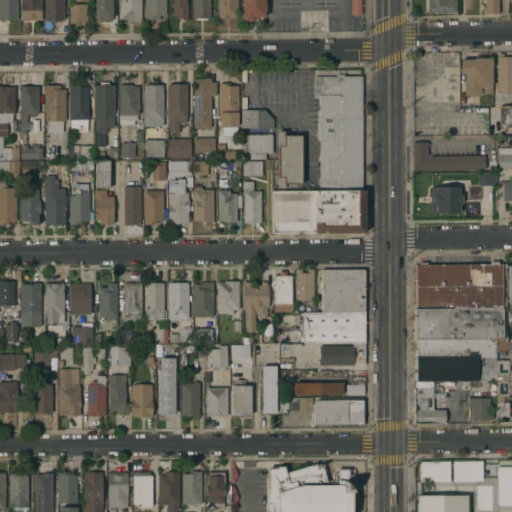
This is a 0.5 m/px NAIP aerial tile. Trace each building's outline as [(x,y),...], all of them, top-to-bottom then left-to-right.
[(0,0),(16,0),(17,19),(0,19),(0,0)] [(20,0),(40,0),(40,19),(20,19),(20,0)] [(43,0),(63,0),(63,19),(44,19),(43,0)] [(114,0),(114,10),(113,10),(113,20),(103,20),(103,19),(93,19),(93,0),(114,0)] [(140,0),(141,21),(126,21),(126,19),(118,19),(118,2),(117,2),(117,0),(140,0)] [(144,18),(144,16),(143,16),(143,2),(144,2),(144,0),(165,0),(165,14),(159,14),(159,18),(144,18)] [(168,0),(187,0),(187,18),(175,18),(175,14),(169,14),(168,0)] [(192,4),(191,4),(191,0),(209,0),(209,17),(207,17),(207,19),(194,19),(194,18),(191,17),(192,4)] [(218,0),(237,0),(237,17),(218,17),(218,0)] [(264,0),(264,1),(265,1),(265,11),(264,11),(264,16),(252,16),(252,21),(242,21),(242,2),(241,2),(241,0),(264,0)] [(350,0),(360,0),(360,14),(350,14),(350,0)] [(426,0),(455,0),(455,11),(445,11),(445,12),(436,12),(436,11),(426,11),(426,0)] [(498,0),(498,13),(484,13),(484,8),(482,8),(482,4),(484,4),(484,0),(498,0)] [(70,3),(86,3),(86,19),(86,21),(79,21),(79,22),(69,22),(70,3)] [(511,92),(496,92),(496,56),(497,56),(497,52),(503,52),(503,55),(511,55),(511,92)] [(473,58),(473,57),(491,57),(491,92),(479,92),(479,96),(463,96),(463,83),(465,83),(465,73),(460,73),(460,58),(473,58)] [(319,190),(318,97),(313,97),(313,76),(336,76),(336,73),(344,73),(344,75),(361,75),(361,190),(319,190)] [(192,108),(192,106),(192,104),(192,100),(192,97),(191,97),(191,95),(192,95),(192,77),(210,77),(210,81),(215,81),(215,95),(210,95),(210,127),(203,127),(203,129),(199,129),(199,127),(192,127),(192,108)] [(93,84),(99,84),(99,82),(108,82),(108,84),(114,84),(114,119),(113,119),(113,127),(106,127),(106,132),(95,132),(95,127),(94,127),(94,119),(93,119),(93,84)] [(218,82),(227,82),(227,85),(237,85),(237,112),(236,112),(236,135),(222,135),(222,126),(219,126),(218,82)] [(167,83),(186,83),(186,118),(185,118),(185,125),(178,125),(178,132),(168,132),(168,118),(167,118),(167,83)] [(44,84),(59,84),(59,88),(65,88),(65,120),(62,120),(62,124),(56,124),(56,128),(51,128),(51,130),(45,130),(45,120),(44,120),(44,84)] [(68,84),(78,84),(78,86),(88,86),(87,119),(87,131),(75,131),(75,127),(69,127),(69,120),(68,120),(68,84)] [(118,84),(131,84),(131,85),(138,85),(138,114),(136,114),(136,120),(130,120),(130,124),(119,124),(119,120),(118,120),(118,84)] [(163,119),(162,119),(162,126),(143,126),(143,120),(142,120),(142,89),(143,89),(143,84),(162,84),(162,92),(163,92),(163,119)] [(0,85),(6,85),(6,86),(14,86),(14,113),(13,113),(13,115),(11,115),(12,122),(6,122),(6,136),(2,136),(2,146),(10,146),(10,143),(15,143),(15,146),(18,146),(18,160),(0,159),(0,85)] [(19,122),(20,122),(20,113),(19,113),(19,85),(30,85),(30,86),(38,86),(38,113),(33,113),(33,114),(29,114),(29,113),(26,113),(26,122),(29,121),(29,122),(31,122),(32,128),(24,129),(25,142),(20,143),(19,122)] [(511,124),(507,124),(507,126),(499,126),(499,124),(498,105),(511,105),(511,124)] [(257,109),(258,127),(241,127),(241,109),(257,109)] [(277,176),(277,146),(276,146),(277,130),(284,130),(283,134),(301,135),(300,183),(283,183),(283,187),(276,187),(277,176)] [(265,134),(265,133),(272,133),(271,153),(265,153),(265,152),(247,152),(247,134),(265,134)] [(214,137),(214,151),(212,151),(212,154),(207,154),(207,151),(201,151),(201,152),(198,152),(198,151),(193,151),(193,141),(192,141),(192,139),(193,139),(193,137),(214,137)] [(190,138),(190,156),(182,156),(182,157),(173,157),(173,156),(167,156),(167,138),(190,138)] [(163,139),(163,156),(144,156),(144,139),(163,139)] [(427,141),(427,155),(484,154),(484,169),(412,170),(411,141),(413,141),(427,141)] [(134,156),(120,156),(120,142),(134,142),(134,156)] [(216,143),(224,144),(224,150),(234,149),(234,158),(223,158),(223,159),(216,159),(216,143)] [(20,158),(20,144),(27,144),(27,147),(33,147),(33,144),(37,144),(37,146),(41,146),(41,158),(20,158)] [(68,158),(67,158),(67,150),(69,150),(68,144),(78,144),(78,145),(92,145),(92,158),(68,158)] [(108,147),(117,147),(117,157),(108,157),(108,147)] [(511,147),(511,167),(509,167),(509,168),(506,168),(506,167),(497,167),(497,154),(509,154),(509,147),(511,147)] [(69,161),(78,160),(78,181),(69,181),(69,161)] [(95,160),(109,160),(109,187),(95,187),(95,160)] [(167,160),(182,160),(186,160),(190,160),(190,175),(182,175),(182,176),(167,176),(167,160)] [(206,162),(207,162),(207,174),(192,174),(192,160),(206,160),(206,162)] [(261,160),(261,175),(242,175),(242,160),(261,160)] [(0,161),(18,161),(19,178),(12,178),(12,171),(6,171),(6,170),(0,170),(0,161)] [(43,169),(35,169),(19,169),(19,161),(43,161),(43,169)] [(150,161),(164,161),(164,179),(150,179),(150,161)] [(478,185),(478,172),(495,172),(495,185),(478,185)] [(44,189),(44,175),(54,175),(54,180),(57,180),(57,187),(63,187),(63,189),(64,189),(64,201),(65,201),(65,210),(64,210),(64,224),(44,224),(44,189)] [(167,191),(168,191),(168,179),(184,179),(184,176),(191,176),(191,186),(184,186),(185,191),(187,191),(187,199),(188,199),(188,211),(187,211),(187,223),(167,223),(167,191)] [(502,181),(506,181),(506,180),(509,180),(509,176),(511,176),(511,203),(511,199),(502,199),(502,181)] [(0,180),(4,180),(4,182),(5,182),(5,187),(16,187),(16,221),(9,221),(9,224),(0,224),(0,180)] [(243,191),(242,191),(242,180),(252,180),(252,190),(259,190),(259,188),(265,188),(265,197),(260,196),(260,221),(243,221),(243,191)] [(88,210),(92,210),(92,219),(88,219),(88,220),(81,220),(81,223),(69,224),(69,195),(73,195),(73,192),(75,192),(75,189),(79,189),(79,185),(85,185),(85,190),(88,190),(88,210)] [(123,186),(140,186),(140,224),(123,224),(123,186)] [(212,222),(199,222),(199,220),(192,220),(192,189),(193,189),(193,186),(201,186),(201,189),(212,189),(212,222)] [(429,186),(458,186),(458,187),(460,187),(460,193),(461,193),(461,203),(459,203),(459,212),(429,212),(429,186)] [(19,188),(38,188),(38,200),(39,200),(39,213),(38,213),(38,224),(28,224),(28,222),(21,222),(21,221),(19,221),(19,188)] [(93,189),(105,189),(105,195),(112,195),(113,223),(98,223),(98,219),(93,219),(93,189)] [(143,189),(162,189),(162,219),(156,219),(156,223),(143,223),(143,189)] [(217,189),(229,189),(229,192),(235,192),(235,221),(223,221),(223,220),(217,220),(217,189)] [(361,190),(364,190),(364,232),(313,232),(272,232),(272,190),(319,190),(361,190)] [(414,310),(414,308),(417,308),(417,264),(501,263),(501,267),(505,267),(506,309),(414,310)] [(312,299),(295,299),(295,268),(313,268),(313,270),(312,299)] [(321,312),(321,270),(365,270),(366,287),(363,287),(363,312),(321,312)] [(274,275),(279,275),(279,271),(285,271),(285,275),(291,274),(291,303),(274,303),(274,275)] [(13,304),(0,304),(0,280),(13,280),(13,304)] [(216,282),(223,282),(223,280),(237,280),(237,309),(232,309),(232,312),(231,312),(231,313),(224,313),(224,312),(216,312),(216,282)] [(192,283),(198,283),(198,281),(212,281),(212,316),(211,316),(211,317),(207,317),(207,316),(192,316),(192,283)] [(243,284),(244,284),(244,281),(250,281),(250,284),(260,284),(260,281),(266,281),(266,284),(267,284),(267,306),(266,306),(266,317),(256,317),(256,312),(254,312),(254,319),(256,319),(256,323),(255,323),(254,331),(244,331),(244,306),(242,306),(243,284)] [(31,283),(31,282),(40,282),(40,315),(19,315),(19,284),(31,283)] [(44,282),(63,282),(63,313),(62,313),(62,322),(45,322),(45,313),(44,313),(44,282)] [(69,282),(89,282),(89,305),(90,305),(90,311),(89,311),(89,313),(76,313),(76,315),(71,314),(71,313),(69,313),(69,282)] [(97,286),(106,286),(106,282),(116,282),(116,317),(112,317),(112,318),(105,319),(105,317),(97,317),(97,286)] [(122,282),(141,282),(141,313),(140,313),(140,320),(123,320),(123,319),(122,319),(122,282)] [(144,282),(163,282),(163,318),(152,318),(152,315),(151,315),(151,316),(148,316),(148,315),(144,315),(144,282)] [(167,282),(187,282),(187,318),(181,318),(181,320),(176,320),(176,318),(167,318),(167,282)] [(506,310),(505,310),(505,321),(506,321),(506,327),(506,331),(502,331),(502,338),(494,338),(495,355),(495,359),(496,359),(496,375),(495,375),(495,379),(494,379),(494,383),(464,383),(464,381),(443,381),(443,384),(419,384),(419,381),(416,381),(415,339),(414,339),(414,310),(506,309),(506,310)] [(364,343),(329,343),(329,342),(303,342),(303,341),(301,341),(301,312),(321,312),(363,312),(364,343)] [(4,323),(8,323),(8,321),(15,321),(15,323),(16,323),(16,325),(17,325),(17,329),(16,329),(16,341),(4,340),(4,323)] [(80,322),(91,322),(91,326),(93,326),(93,336),(92,336),(92,342),(76,342),(76,341),(69,341),(69,340),(69,336),(70,336),(70,325),(80,326),(80,322)] [(30,323),(43,324),(43,343),(29,342),(30,323)] [(118,328),(125,328),(125,333),(128,333),(128,339),(126,340),(126,342),(118,342),(118,328)] [(157,328),(166,328),(166,337),(167,337),(167,342),(166,342),(166,343),(157,343),(157,328)] [(178,328),(191,328),(191,342),(178,342),(178,328)] [(211,329),(211,342),(192,343),(192,329),(211,329)] [(168,341),(168,333),(177,333),(177,341),(168,341)] [(511,340),(511,351),(500,351),(499,340),(511,340)] [(364,343),(364,363),(353,363),(353,364),(347,364),(347,365),(339,365),(339,364),(318,364),(318,345),(329,345),(329,343),(364,343)] [(38,347),(38,344),(56,344),(56,355),(49,355),(49,358),(48,358),(48,368),(33,368),(33,347),(38,347)] [(94,363),(92,363),(92,368),(91,368),(91,370),(89,370),(89,373),(82,373),(82,372),(81,372),(81,368),(81,348),(81,346),(85,346),(85,345),(88,345),(88,344),(91,344),(91,346),(91,348),(92,348),(92,354),(91,354),(91,357),(94,356),(94,363)] [(226,366),(224,367),(224,369),(217,369),(217,367),(210,367),(210,363),(209,363),(209,359),(210,359),(209,348),(217,348),(216,344),(226,344),(226,366)] [(229,357),(229,344),(249,344),(249,357),(229,357)] [(110,345),(117,345),(117,346),(129,346),(129,365),(116,365),(116,364),(109,364),(110,345)] [(153,364),(145,364),(145,351),(153,351),(153,364)] [(24,353),(24,358),(30,358),(30,366),(25,366),(25,367),(13,367),(13,369),(0,369),(0,353),(9,353),(9,352),(11,352),(11,353),(13,353),(24,353)] [(496,359),(507,359),(508,364),(510,364),(510,368),(507,368),(507,374),(508,374),(508,380),(507,380),(507,395),(502,395),(503,402),(508,402),(508,406),(509,406),(509,411),(508,411),(508,416),(496,416),(496,380),(496,375),(496,359)] [(260,365),(274,365),(274,405),(277,405),(277,410),(275,410),(275,412),(260,412),(260,365)] [(57,386),(57,368),(68,368),(68,367),(78,367),(78,386),(79,386),(79,396),(79,406),(79,415),(65,415),(65,414),(58,414),(58,411),(57,411),(57,386)] [(86,383),(90,383),(90,381),(95,381),(95,375),(97,375),(97,370),(104,370),(104,385),(105,385),(104,415),(86,415),(86,383)] [(108,374),(124,374),(124,393),(126,393),(126,402),(128,402),(128,414),(117,414),(117,410),(108,410),(108,374)] [(230,385),(234,385),(234,379),(238,379),(238,382),(243,382),(243,385),(250,385),(250,415),(230,415),(230,385)] [(0,381),(16,381),(16,411),(0,411),(0,381)] [(51,412),(32,412),(32,384),(38,384),(38,381),(48,381),(48,384),(51,384),(51,412)] [(180,382),(192,382),(192,381),(197,381),(197,382),(198,382),(198,416),(180,416),(180,382)] [(342,381),(342,394),(293,394),(292,382),(342,381)] [(131,384),(151,384),(151,416),(131,416),(131,384)] [(345,394),(345,384),(363,384),(363,394),(345,394)] [(156,388),(167,388),(167,385),(176,385),(176,403),(179,403),(179,414),(176,414),(176,416),(156,416),(156,388)] [(205,386),(226,386),(226,415),(205,415),(205,386)] [(432,409),(444,409),(444,423),(414,423),(414,388),(431,387),(432,409)] [(311,411),(298,411),(298,397),(311,397),(311,411)] [(488,397),(489,411),(492,411),(492,419),(470,419),(470,406),(467,406),(467,397),(488,397)] [(313,402),(316,399),(362,399),(362,400),(364,400),(364,424),(362,424),(313,424),(313,402)] [(287,408),(286,408),(286,412),(280,412),(280,408),(278,408),(278,400),(287,400),(287,408)] [(449,461),(449,480),(420,481),(419,461),(449,461)] [(511,511),(497,511),(491,511),(491,509),(476,509),(476,484),(452,485),(452,461),(481,461),(481,476),(496,476),(496,466),(502,466),(511,465),(511,511)] [(266,511),(266,466),(276,466),(284,466),(284,468),(285,471),(315,462),(316,464),(322,462),(325,469),(325,474),(326,480),(332,478),(332,472),(336,472),(336,467),(349,468),(349,474),(353,474),(352,479),(353,479),(353,491),(351,491),(351,511),(266,511)] [(181,472),(191,472),(191,470),(200,470),(200,503),(181,504),(181,472)] [(57,502),(56,477),(56,471),(66,471),(66,473),(76,473),(76,502),(57,502)] [(81,511),(81,509),(83,509),(83,471),(101,471),(101,510),(96,510),(96,511),(81,511)] [(106,471),(126,471),(127,507),(107,507),(106,471)] [(132,471),(149,471),(149,474),(151,474),(151,505),(137,505),(137,503),(132,503),(132,471)] [(157,474),(164,474),(164,471),(178,471),(178,494),(179,494),(179,501),(178,501),(177,511),(165,511),(165,505),(167,505),(167,504),(156,504),(157,474)] [(224,471),(224,494),(223,494),(223,506),(215,505),(215,502),(209,502),(209,494),(205,494),(205,484),(207,484),(207,471),(224,471)] [(4,472),(0,472),(0,511),(13,511),(14,511),(21,511),(21,507),(4,507),(4,472)] [(57,511),(33,511),(33,473),(42,473),(42,472),(51,472),(51,477),(56,477),(57,502),(57,511)] [(27,511),(9,511),(9,502),(8,502),(8,473),(14,473),(14,474),(21,474),(21,473),(27,473),(27,511)] [(416,511),(416,494),(466,494),(466,511),(416,511)]
